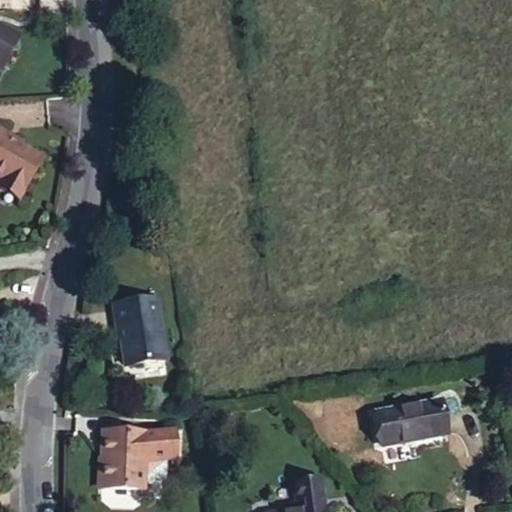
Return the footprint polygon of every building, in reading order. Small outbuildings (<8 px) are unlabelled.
[(0,68),(2,70),(19,36),(0,26),(0,68)] [(0,133),(6,137),(8,133),(0,127),(0,133)] [(0,186),(19,197),(42,160),(6,137),(0,133),(0,179),(2,180),(0,183),(0,186)] [(0,191),(16,201),(19,197),(0,186),(0,191)] [(117,328),(123,368),(163,362),(153,300),(110,307),(113,328),(117,328)] [(439,403),(374,415),(380,446),(445,435),(439,403)] [(144,463),(166,461),(176,460),(176,457),(180,457),(182,430),(173,430),(173,433),(144,435),(106,434),(105,458),(102,458),(101,490),(142,491),(143,480),(144,463)] [(166,461),(144,463),(143,480),(164,481),(166,461)] [(321,511),(318,482),(291,486),(294,502),(301,502),(302,511),(301,511),(321,511)]
